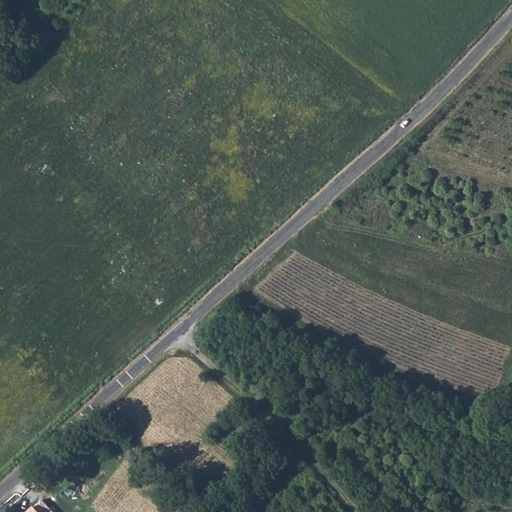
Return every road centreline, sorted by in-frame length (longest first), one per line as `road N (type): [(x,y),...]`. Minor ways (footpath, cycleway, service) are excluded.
road 1 (unclassified): [(511,17),(426,108),(0,490)]
road 2 (track): [(355,511),(280,428),(177,333)]
road 3 (track): [(397,132),(451,170),(511,185)]
